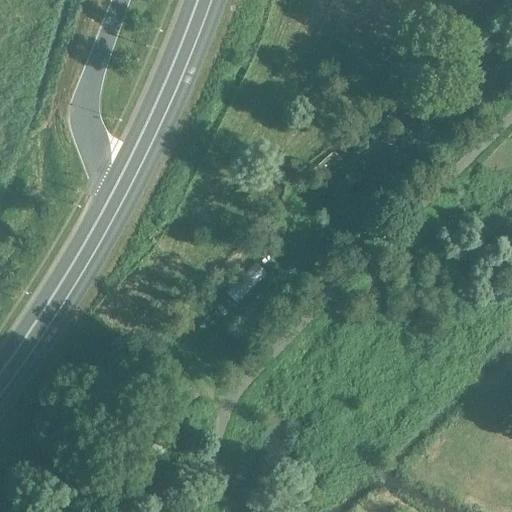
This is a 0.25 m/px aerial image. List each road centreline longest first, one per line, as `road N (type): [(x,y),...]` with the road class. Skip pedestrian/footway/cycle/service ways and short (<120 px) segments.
road 1 (secondary): [(197,0),(110,195)]
road 2 (secondary): [(110,195),(0,374)]
road 3 (secondary): [(120,0),(85,104),(110,195)]
